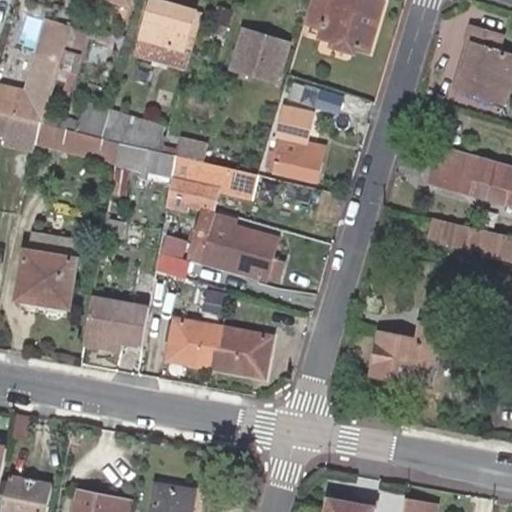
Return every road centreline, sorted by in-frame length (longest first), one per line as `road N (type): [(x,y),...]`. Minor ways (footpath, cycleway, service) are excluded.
road 1 (residential): [(299,434),(424,0)]
road 2 (residential): [(0,379),(299,434)]
road 3 (residential): [(299,434),(511,473)]
